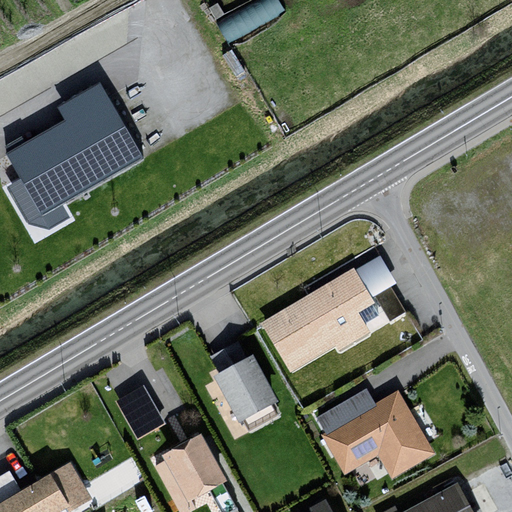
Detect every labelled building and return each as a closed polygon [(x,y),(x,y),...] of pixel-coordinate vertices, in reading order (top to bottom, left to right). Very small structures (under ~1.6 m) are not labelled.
[(228,32),(286,8),(282,0),(260,0),(221,17),(228,32)] [(20,175),(10,180),(36,232),(74,214),(65,196),(146,158),(107,78),(59,102),(67,118),(7,147),(20,175)] [(381,325),(350,272),(257,327),(289,380),(381,325)] [(211,350),(217,367),(251,355),(244,338),(211,350)] [(247,360),(209,380),(234,425),(272,405),(247,360)] [(145,380),(117,397),(140,434),(167,418),(145,380)] [(431,455),(394,393),(317,439),(342,479),(375,459),(388,481),(431,455)] [(195,435),(158,455),(183,504),(221,484),(195,435)] [(66,464),(0,500),(0,511),(62,511),(86,499),(66,464)] [(0,497),(22,486),(12,467),(0,473),(0,497)] [(466,511),(452,485),(401,511),(466,511)] [(330,511),(323,497),(300,509),(301,511),(330,511)]
